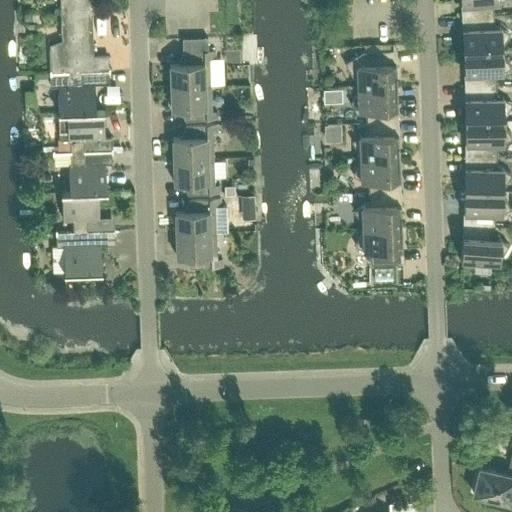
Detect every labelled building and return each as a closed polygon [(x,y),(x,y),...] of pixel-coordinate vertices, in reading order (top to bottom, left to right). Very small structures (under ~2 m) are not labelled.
[(60,0),(60,7),(59,7),(60,9),(92,8),(92,3),(91,3),(90,0),(60,0)] [(345,0),(345,17),(355,17),(355,6),(391,7),(391,0),(345,0)] [(466,3),(467,15),(493,14),(492,5),(498,1),(499,1),(499,0),(460,0),(461,3),(466,3)] [(109,69),(109,66),(108,55),(93,55),(91,13),(92,13),(92,8),(60,9),(60,12),(61,12),(62,44),(49,45),(50,68),(49,68),(49,71),(109,69)] [(462,27),(463,50),(502,49),(501,46),(509,31),(501,27),(501,26),(500,26),(493,23),(493,14),(467,15),(467,27),(462,27)] [(344,62),(357,83),(358,86),(396,85),(396,62),(390,62),(390,48),(363,49),(344,62)] [(169,63),(170,85),(209,84),(209,57),(215,57),(214,49),(183,50),(184,62),(169,63)] [(469,72),(469,84),(496,84),(496,75),(501,71),(502,71),(502,70),(511,65),(502,51),(502,49),(463,50),(464,73),(469,72)] [(108,71),(109,71),(109,69),(49,71),(50,85),(58,84),(59,110),(58,110),(58,111),(67,111),(67,110),(95,109),(94,82),(109,82),(108,71)] [(210,110),(209,84),(170,85),(171,108),(185,107),(186,119),(217,118),(216,110),(210,110)] [(464,97),(464,119),(503,119),(503,116),(511,102),(503,97),(502,97),(496,93),(496,84),(469,84),(470,96),(464,97)] [(397,107),(396,85),(358,86),(358,88),(350,103),(358,108),(358,109),(359,109),(365,112),(366,121),(392,120),(392,107),(397,107)] [(49,126),(47,108),(34,109),(35,127),(49,126)] [(112,149),(112,146),(111,146),(110,136),(104,136),(103,110),(104,110),(104,108),(95,109),(67,110),(67,111),(58,111),(59,138),(70,137),(70,149),(54,150),(54,148),(52,148),(52,151),(112,149)] [(470,142),(470,154),(496,154),(496,145),(502,142),(503,142),(503,141),(511,136),(503,122),(503,119),(464,119),(465,142),(470,142)] [(392,132),(392,120),(366,121),(366,130),(360,134),(359,134),(351,140),(360,154),(360,156),(399,155),(398,132),(392,132)] [(186,136),(172,136),(173,159),(212,157),(211,131),(217,130),(217,123),(186,124),(186,136)] [(111,151),(112,151),(112,149),(52,151),(52,153),(54,153),(54,151),(70,151),(70,163),(69,163),(70,189),(70,190),(98,189),(98,190),(107,189),(107,188),(106,188),(105,162),(112,162),(111,151)] [(496,163),(496,154),(470,154),(470,166),(464,166),(464,188),(502,190),(502,187),(511,173),(503,168),(503,167),(502,167),(496,163)] [(399,178),(399,155),(360,156),(360,159),(352,174),(361,178),(361,179),(362,179),(368,182),(368,191),(395,190),(394,178),(399,178)] [(213,184),(212,157),(173,159),(174,181),(188,181),(188,193),(219,192),(219,184),(213,184)] [(502,192),(502,190),(464,188),(463,211),(468,211),(468,223),(494,224),(495,216),(501,212),(502,212),(510,207),(502,192)] [(98,189),(70,190),(70,189),(61,190),(61,191),(62,191),(63,218),(72,217),(73,229),(56,230),(56,228),(55,228),(55,231),(115,229),(115,226),(114,226),(114,228),(87,229),(86,217),(99,216),(98,190),(98,189)] [(395,203),(395,190),(368,191),(368,200),(363,204),(362,204),(362,205),(353,210),(362,224),(362,227),(401,225),(400,203),(395,203)] [(254,193),(241,193),(241,204),(254,204),(254,193)] [(189,210),(174,210),(175,233),(215,231),(214,204),(220,204),(220,197),(188,198),(189,210)] [(494,233),(494,224),(468,223),(467,235),(462,235),(460,258),(463,258),(462,263),(474,264),(474,259),(499,261),(499,258),(508,244),(500,238),(499,237),(494,233)] [(396,248),(402,248),(401,225),(362,227),(362,229),(355,244),(363,249),(364,249),(370,253),(371,263),(397,262),(396,248)] [(115,231),(115,229),(55,231),(55,233),(56,233),(56,245),(64,244),(64,270),(64,271),(101,270),(101,268),(100,269),(99,243),(115,243),(115,231)] [(175,233),(176,255),(190,255),(191,267),(222,265),(222,258),(216,258),(215,231),(175,233)] [(363,417),(363,430),(372,429),(371,416),(363,417)] [(511,450),(511,451),(506,472),(479,465),(473,492),(511,501),(511,450)] [(396,511),(421,511),(421,496),(396,497),(396,511)]
